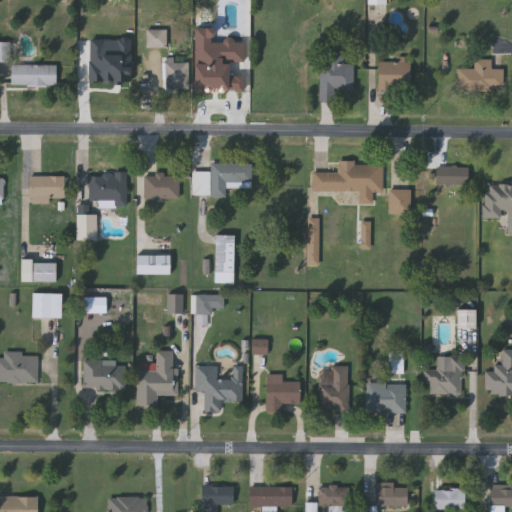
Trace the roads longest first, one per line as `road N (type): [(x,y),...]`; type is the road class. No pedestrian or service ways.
road 1 (residential): [(511,133),(0,127)]
road 2 (residential): [(0,446),(511,450)]
